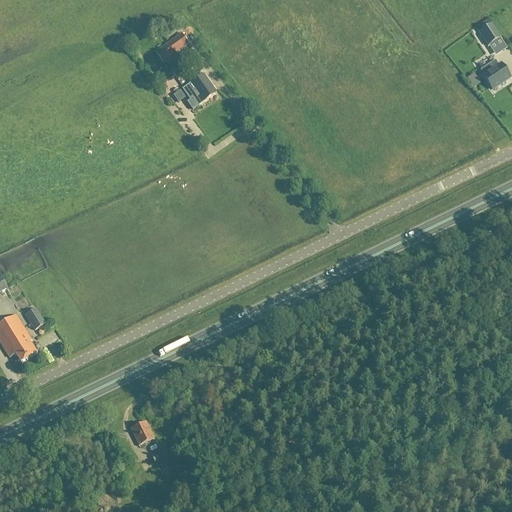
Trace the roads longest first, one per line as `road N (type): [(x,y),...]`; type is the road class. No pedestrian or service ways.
road 1 (unclassified): [(0,400),(511,151)]
road 2 (trunk): [(0,436),(511,189)]
